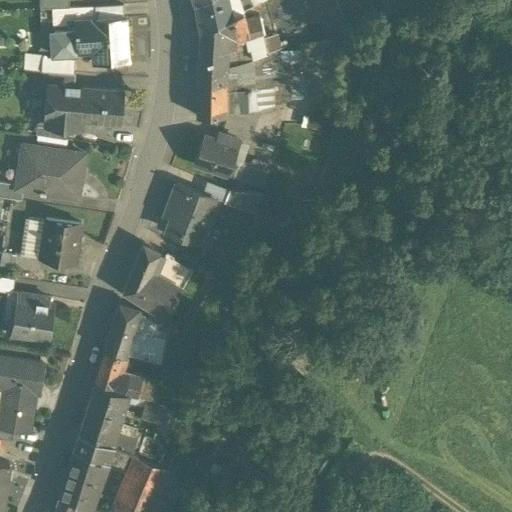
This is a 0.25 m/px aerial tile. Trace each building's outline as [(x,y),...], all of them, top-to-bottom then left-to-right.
[(39,0),(40,10),(52,9),(70,8),(69,0),(39,0)] [(236,0),(201,0),(194,4),(199,33),(243,11),(239,4),(236,0)] [(249,0),(245,0),(239,4),(243,11),(252,6),(249,0)] [(123,5),(95,7),(96,20),(124,19),(123,5)] [(70,8),(52,9),(53,24),(67,24),(67,22),(75,22),(75,21),(96,20),(95,7),(70,8)] [(246,21),(243,11),(199,33),(197,75),(224,70),(223,51),(233,50),(233,43),(249,39),(254,38),(264,36),(260,18),(246,21)] [(96,20),(75,21),(75,22),(75,32),(76,54),(77,54),(93,53),(93,65),(128,63),(126,19),(124,19),(96,20)] [(67,24),(53,24),(54,33),(75,32),(75,22),(67,22),(67,24)] [(75,32),(54,33),(55,57),(77,56),(77,54),(76,54),(75,32)] [(249,39),(251,48),(266,45),(268,55),(270,54),(284,49),(281,37),(265,41),(256,43),(254,38),(249,39)] [(266,45),(251,48),(253,61),(268,55),(266,45)] [(268,55),(253,61),(251,62),(249,62),(252,84),(272,84),(270,54),(268,55)] [(43,57),(26,56),(24,71),(50,73),(74,74),(75,62),(43,60),(43,57)] [(249,62),(229,67),(233,88),(252,84),(249,62)] [(224,70),(197,75),(197,118),(226,117),(226,113),(260,112),(259,91),(225,92),(224,70)] [(74,74),(50,73),(49,86),(62,87),(62,88),(74,89),(75,75),(74,74)] [(62,87),(49,86),(46,124),(46,126),(65,127),(80,128),(81,120),(79,120),(81,102),(61,100),(62,88),(62,87)] [(122,92),(82,89),(81,102),(79,120),(81,120),(120,123),(122,92)] [(65,127),(46,126),(46,124),(39,124),(37,136),(64,140),(65,127)] [(240,144),(218,136),(215,143),(204,138),(194,166),(228,179),(228,178),(231,170),(240,144)] [(84,155),(21,145),(15,185),(23,187),(22,190),(23,190),(41,193),(41,194),(45,195),(45,193),(78,199),(84,155)] [(268,169),(253,164),(251,169),(246,184),(261,190),(268,169)] [(242,167),(236,172),(231,170),(228,178),(246,184),(251,169),(242,167)] [(15,185),(0,183),(0,198),(22,202),(23,190),(22,190),(23,187),(15,185)] [(206,198),(176,186),(164,215),(172,218),(167,231),(181,236),(180,239),(202,247),(203,245),(200,243),(204,231),(208,232),(219,203),(206,198)] [(219,203),(224,205),(229,193),(210,186),(206,198),(219,203)] [(296,206),(229,193),(224,205),(282,229),(296,206)] [(82,225),(45,219),(45,223),(39,259),(41,259),(76,265),(82,225)] [(27,221),(22,256),(39,259),(45,223),(27,221)] [(165,259),(144,245),(124,293),(163,318),(171,305),(173,306),(175,303),(173,302),(180,291),(156,277),(165,259)] [(14,255),(2,253),(0,267),(12,269),(14,255)] [(22,256),(14,255),(12,269),(39,273),(41,259),(39,259),(22,256)] [(190,275),(165,259),(156,277),(180,291),(190,275)] [(14,280),(0,278),(0,292),(12,294),(14,280)] [(49,300),(19,295),(17,309),(6,307),(2,329),(13,331),(13,335),(47,341),(53,307),(48,306),(49,300)] [(137,310),(120,304),(105,352),(124,358),(139,311),(137,310)] [(166,343),(151,340),(146,363),(160,367),(166,343)] [(124,358),(105,352),(100,367),(122,373),(127,359),(124,358)] [(43,364),(0,357),(0,380),(6,382),(0,417),(0,427),(13,430),(29,432),(35,393),(38,393),(43,364)] [(122,373),(100,367),(95,385),(125,394),(131,376),(122,373)] [(160,385),(131,376),(125,394),(155,403),(160,385)] [(127,395),(95,385),(80,434),(110,444),(114,434),(127,395)] [(171,412),(145,403),(140,419),(165,428),(171,412)] [(0,439),(11,441),(13,430),(0,427),(0,439)] [(110,444),(80,434),(71,460),(73,460),(68,472),(69,473),(64,485),(60,498),(75,505),(87,509),(110,446),(110,444)] [(137,442),(114,434),(110,444),(110,446),(133,454),(137,442)] [(136,457),(112,511),(171,511),(180,490),(174,473),(136,457)] [(0,463),(0,508),(2,509),(9,465),(0,463)] [(247,511),(251,504),(217,490),(207,511),(247,511)] [(97,511),(87,509),(75,505),(60,498),(55,511),(58,511),(97,511)]
